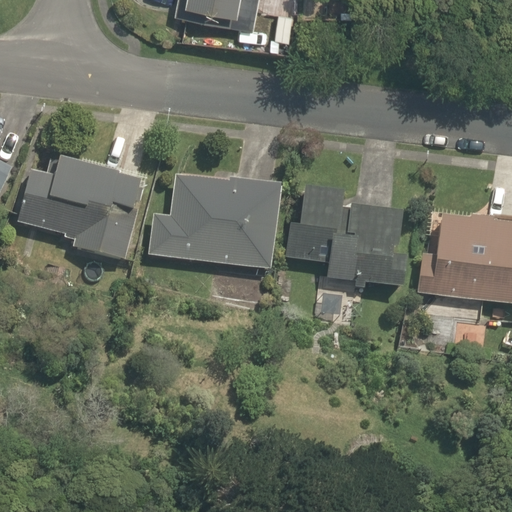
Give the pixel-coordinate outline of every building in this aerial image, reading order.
[(176,0),(173,17),(228,28),(229,28),(229,26),(250,30),(255,0),(176,0)] [(278,14),(275,39),(288,40),(291,16),(278,14)] [(72,248),(124,262),(140,192),(136,190),(138,183),(119,178),(119,175),(58,159),(53,179),(30,173),(17,223),(64,236),(63,238),(74,241),(72,248)] [(0,190),(12,166),(0,160),(0,190)] [(148,256),(270,274),(282,188),(229,180),(228,186),(174,178),(169,218),(154,215),(148,256)] [(326,280),(401,290),(405,260),(390,258),(391,251),(396,251),(401,216),(347,209),(346,214),(339,213),(342,194),(303,189),(298,230),(289,228),(284,260),(328,265),(326,280)] [(416,295),(511,306),(511,226),(491,224),(492,220),(470,217),(469,222),(439,218),(434,259),(421,257),(416,295)] [(396,318),(369,311),(365,332),(391,338),(396,318)]
